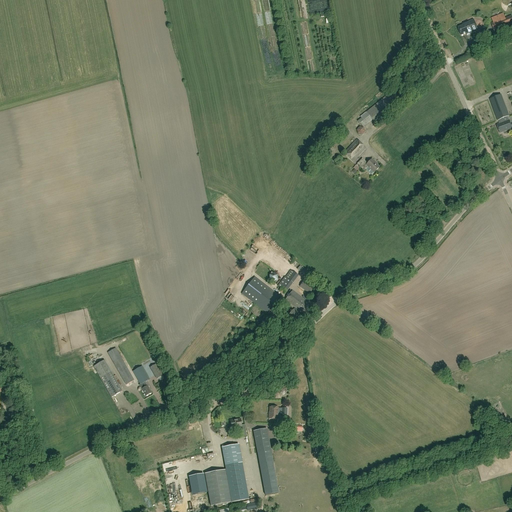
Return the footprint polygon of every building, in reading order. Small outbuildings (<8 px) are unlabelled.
[(511,15),(496,22),(499,30),(497,31),(498,33),(502,31),(501,29),(511,24),(511,15)] [(463,26),(458,28),(461,35),(466,33),(467,35),(478,30),(474,20),(463,24),(463,26)] [(511,71),(478,83),(481,93),(511,82),(511,71)] [(363,116),(357,121),(363,128),(373,120),(375,123),(400,105),(389,93),(362,115),(363,116)] [(496,125),(500,134),(511,129),(511,128),(499,96),(489,100),(497,121),(498,121),(499,124),(496,125)] [(362,135),(365,132),(364,128),(363,128),(360,127),(356,130),(357,134),(362,135)] [(336,137),(327,146),(333,151),(341,143),(336,137)] [(366,148),(356,139),(344,153),(353,162),(366,148)] [(327,146),(321,152),(328,159),(334,153),(327,146)] [(372,175),(374,173),(379,167),(374,163),(375,162),(372,159),(367,164),(364,161),(359,166),(364,171),(365,169),(372,175)] [(301,266),(297,270),(302,274),(304,275),(308,272),(301,266)] [(286,292),(299,276),(291,270),(285,277),(285,276),(278,286),(286,292)] [(273,283),(278,280),(278,275),(274,273),(269,275),(269,280),(273,283)] [(255,277),(242,294),(267,313),(279,296),(255,277)] [(304,282),(300,287),(309,294),(313,289),(304,282)] [(296,309),(299,311),(301,313),(308,303),(292,291),(285,300),(296,309)] [(295,308),(293,310),(289,316),(294,320),(299,315),(297,313),(299,311),(296,309),(295,308)] [(268,318),(261,323),(265,329),(267,327),(269,330),(274,326),(268,318)] [(133,348),(135,351),(138,349),(143,360),(147,358),(140,345),(133,348)] [(116,348),(108,353),(126,385),(134,381),(116,348)] [(122,392),(111,372),(104,361),(94,366),(111,398),(122,392)] [(156,364),(151,368),(157,379),(163,376),(156,364)] [(144,371),(136,375),(141,384),(139,385),(142,389),(146,396),(152,393),(149,388),(148,386),(147,386),(145,382),(149,380),(144,371)] [(0,392),(13,389),(10,379),(1,381),(2,382),(0,382),(0,392)] [(270,407),(269,419),(277,420),(278,413),(282,413),(282,416),(287,417),(287,409),(282,408),(282,409),(278,409),(278,408),(270,407)] [(231,420),(232,428),(239,427),(241,437),(247,436),(245,425),(241,425),(241,419),(231,420)] [(268,429),(254,432),(256,443),(258,453),(272,451),(268,429)] [(205,474),(211,506),(249,499),(239,445),(222,448),(226,470),(205,474)] [(247,511),(259,509),(258,502),(246,504),(247,511)]
